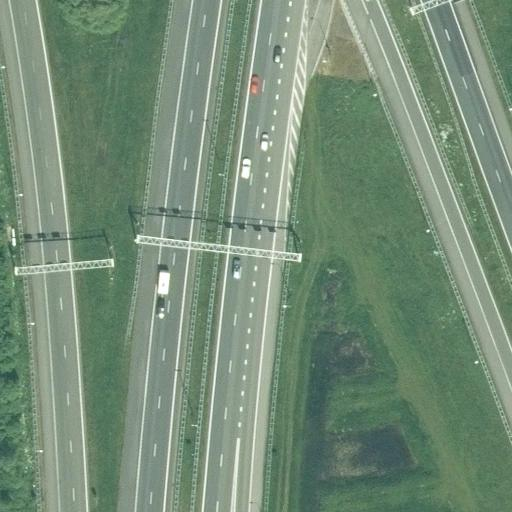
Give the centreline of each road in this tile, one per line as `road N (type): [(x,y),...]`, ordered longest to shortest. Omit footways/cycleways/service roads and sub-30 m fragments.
road 1 (motorway): [(208,0),(168,289),(148,511)]
road 2 (motorway): [(22,0),(63,317),(72,511)]
road 3 (motorway): [(222,435),(274,0)]
road 4 (motorway): [(369,0),(511,371)]
road 5 (motorway): [(511,210),(434,0)]
